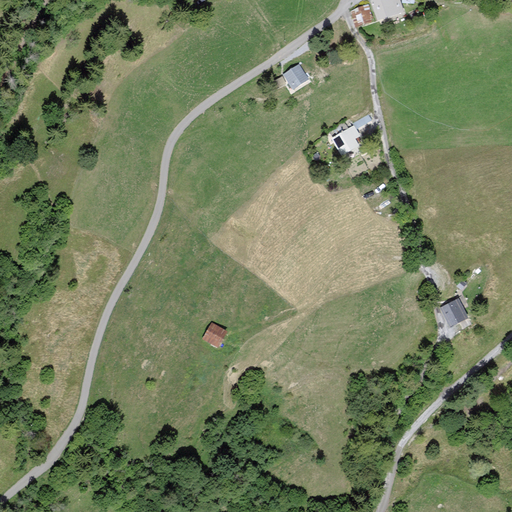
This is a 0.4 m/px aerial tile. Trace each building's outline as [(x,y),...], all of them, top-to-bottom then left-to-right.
[(407,15),(402,0),(384,0),(376,3),(382,23),(407,15)] [(350,7),(356,25),(374,18),(368,1),(350,7)] [(313,82),(301,66),(287,77),(298,93),(313,82)] [(367,145),(356,128),(336,141),(347,158),(367,145)] [(474,322),(464,302),(446,311),(456,331),(474,322)] [(231,335),(215,326),(207,341),(223,350),(231,335)]
